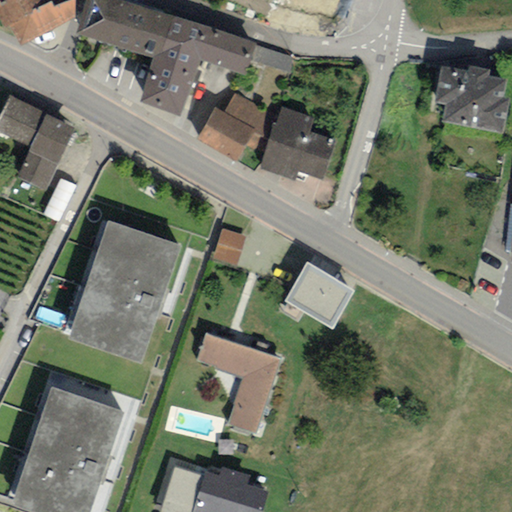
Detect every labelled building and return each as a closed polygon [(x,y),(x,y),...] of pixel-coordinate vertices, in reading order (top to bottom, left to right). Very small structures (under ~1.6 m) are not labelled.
[(6,4),(0,7),(0,17),(5,30),(11,27),(19,44),(74,17),(74,0),(4,0),(6,4)] [(130,3),(119,0),(85,0),(76,36),(118,47),(130,3)] [(173,17),(130,3),(118,47),(153,58),(158,59),(173,17)] [(257,44),(173,17),(158,59),(153,58),(140,104),(180,117),(199,61),(247,75),(251,61),(256,47),(257,44)] [(293,58),(256,47),(251,61),(288,72),(293,58)] [(490,70),(468,66),(467,72),(441,67),(434,103),(445,105),(441,122),(503,134),(509,99),(502,97),(506,80),(489,77),(490,70)] [(264,112),(234,95),(223,112),(215,107),(196,140),(235,163),(244,146),(254,152),(274,118),(264,112)] [(75,128),(9,96),(0,114),(0,133),(30,148),(17,177),(44,190),(75,128)] [(313,119),(281,108),(277,123),(275,122),(260,168),(295,179),(298,172),(322,180),(335,140),(309,131),(313,119)] [(182,247),(106,221),(66,339),(142,365),(182,247)] [(245,237),(222,230),(213,260),(236,267),(245,237)] [(355,291),(307,263),(284,301),(332,330),(355,291)] [(243,376),(228,424),(256,433),(280,359),(206,335),(197,361),(243,376)] [(51,388),(11,505),(31,511),(90,511),(124,412),(51,388)] [(250,476),(221,467),(220,471),(209,467),(208,470),(170,458),(156,503),(164,505),(161,511),(260,511),(268,490),(247,484),(250,476)]
